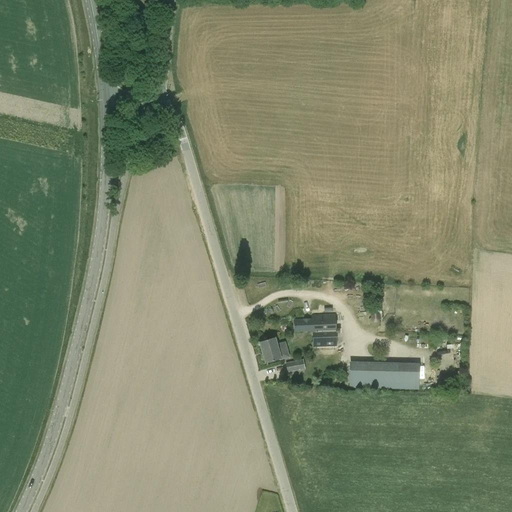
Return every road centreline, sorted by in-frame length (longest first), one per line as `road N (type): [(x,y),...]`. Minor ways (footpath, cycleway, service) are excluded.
road 1 (unclassified): [(155,96),(175,120),(291,511)]
road 2 (tertiary): [(21,511),(54,433),(93,282),(107,101)]
